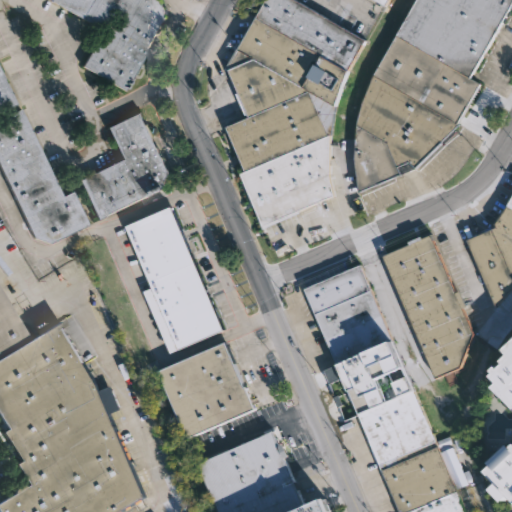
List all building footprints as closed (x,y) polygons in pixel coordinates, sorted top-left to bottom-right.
[(164,0),(165,4),(168,17),(132,80),(134,82),(129,90),(127,88),(125,91),(83,66),(103,31),(72,13),(70,17),(66,15),(69,11),(50,0),(164,0)] [(268,0),(294,0),(367,42),(350,71),(338,107),(331,137),(331,176),(336,196),(265,228),(243,176),(249,173),(229,129),(249,120),(229,70),(268,0)] [(361,193),(356,163),(359,125),(363,106),(375,76),(418,0),(511,0),(511,7),(472,79),(481,84),(458,124),(461,126),(416,169),(361,193)] [(0,113),(0,68),(17,105),(0,113)] [(0,119),(21,110),(63,195),(73,190),(89,223),(51,242),(35,236),(25,216),(23,217),(0,168),(0,119)] [(118,211),(98,220),(80,181),(124,160),(108,128),(142,112),(171,173),(165,188),(118,211)] [(497,306),(511,291),(511,193),(496,226),(467,239),(497,306)] [(219,331),(166,354),(139,292),(147,289),(121,227),(166,207),(219,331)] [(387,258),(433,239),(475,334),(464,366),(435,375),(387,258)] [(412,393),(437,451),(446,447),(454,464),(451,465),(460,485),(454,488),(464,511),(396,511),(299,287),(356,262),(412,393)] [(0,284),(33,338),(56,319),(88,360),(101,381),(103,380),(108,392),(105,393),(131,454),(155,502),(142,511),(137,503),(122,511),(1,511),(0,510),(0,501),(16,492),(16,488),(23,483),(28,485),(30,484),(17,462),(22,459),(4,430),(5,429),(2,424),(6,421),(0,411),(0,284)] [(511,502),(506,496),(499,502),(487,490),(493,483),(483,472),(489,466),(487,464),(507,445),(510,448),(511,446),(511,408),(491,386),(496,382),(490,376),(492,373),(490,370),(494,365),(497,368),(502,364),(500,361),(507,354),(501,349),(511,338),(511,502)] [(227,346),(161,375),(190,440),(256,411),(227,346)] [(296,511),(224,511),(204,464),(274,434),(306,508),(296,511)] [(339,511),(296,511),(306,508),(333,497),(339,511)]
